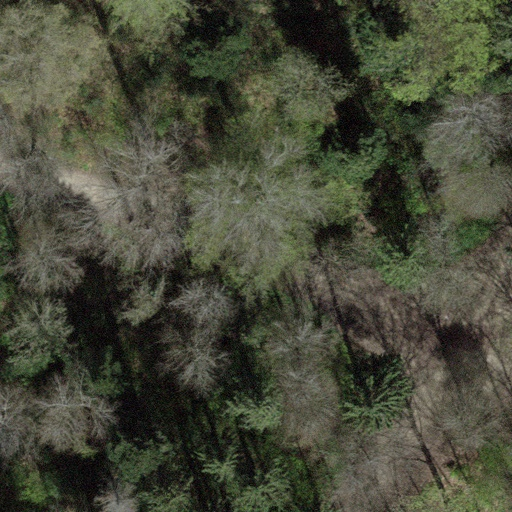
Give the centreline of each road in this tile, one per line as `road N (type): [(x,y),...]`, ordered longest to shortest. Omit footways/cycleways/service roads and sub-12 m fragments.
road 1 (track): [(484,344),(287,256),(0,159)]
road 2 (track): [(372,511),(430,394),(484,344)]
